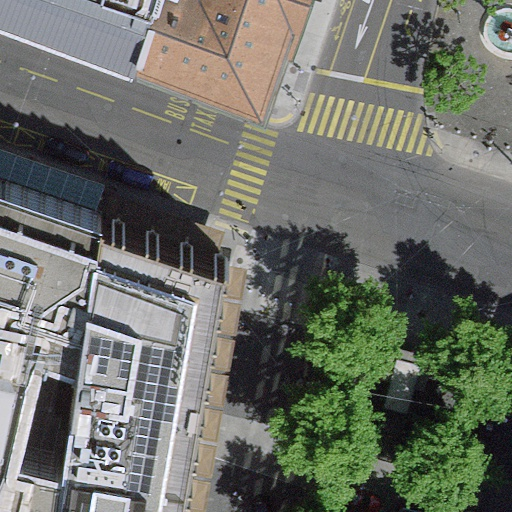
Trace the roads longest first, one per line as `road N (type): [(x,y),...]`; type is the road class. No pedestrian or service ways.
road 1 (unclassified): [(329,198),(0,87)]
road 2 (unclassified): [(390,0),(329,198)]
road 3 (residential): [(511,253),(329,198)]
